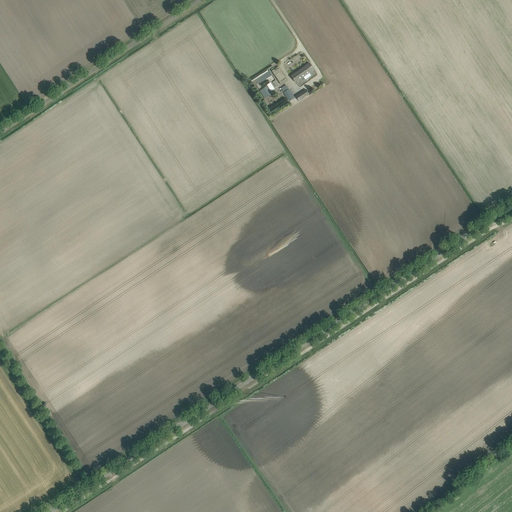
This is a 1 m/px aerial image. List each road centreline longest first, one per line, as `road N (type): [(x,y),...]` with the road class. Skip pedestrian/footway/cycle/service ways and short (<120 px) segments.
road 1 (tertiary): [(50,511),(511,206)]
road 2 (unclassified): [(0,131),(200,0)]
